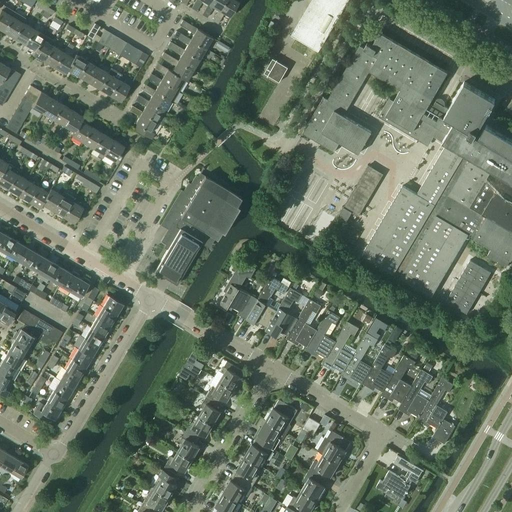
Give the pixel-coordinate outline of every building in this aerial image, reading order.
[(208,4),(210,0),(195,0),(191,8),(196,11),(202,1),(208,4)] [(213,7),(218,10),(219,11),(224,0),(210,0),(208,4),(202,15),(207,18),(213,7)] [(212,21),(217,24),(224,14),(230,17),(239,2),(235,0),(224,0),(219,11),(218,10),(212,21)] [(311,0),(291,34),(319,51),(348,0),(311,0)] [(36,6),(44,10),(46,6),(38,2),(36,6)] [(44,10),(52,15),(54,11),(46,6),(44,10)] [(0,10),(0,29),(3,31),(12,16),(1,9),(0,10)] [(3,31),(13,38),(22,22),(12,16),(3,31)] [(52,20),(60,25),(62,21),(54,17),(52,20)] [(190,39),(206,49),(212,38),(182,20),(179,25),(194,34),(190,39)] [(13,38),(24,44),(33,29),(22,22),(13,38)] [(87,35),(92,39),(99,26),(94,23),(87,35)] [(66,29),(73,33),(76,29),(68,25),(66,29)] [(24,44),(34,50),(35,50),(41,39),(42,39),(44,35),(33,29),(24,44)] [(73,33),(81,38),(84,34),(76,29),(73,33)] [(97,42),(103,45),(110,33),(105,30),(97,42)] [(184,50),(199,59),(206,49),(190,39),(176,31),(173,36),(187,44),(184,50)] [(361,255),(431,296),(468,234),(491,248),(487,256),(506,267),(510,259),(511,260),(511,257),(511,202),(502,196),(486,179),(492,169),(511,181),(511,140),(486,124),(478,137),(475,135),(477,131),(495,100),(464,82),(448,109),(436,101),(433,105),(429,103),(447,72),(380,32),(371,46),(367,43),(364,48),(360,45),(328,99),(323,97),(302,133),(334,152),(340,142),(359,153),(371,131),(344,115),(370,70),(401,89),(394,101),(389,98),(378,116),(419,140),(424,131),(442,142),(443,141),(447,143),(417,194),(402,185),(361,255)] [(103,45),(108,48),(115,36),(110,33),(103,45)] [(32,54),(43,61),(52,45),(54,41),(44,35),(42,39),(41,39),(35,50),(34,50),(32,54)] [(108,48),(113,51),(121,39),(115,36),(108,48)] [(113,51),(119,55),(126,42),(121,39),(113,51)] [(177,61),(193,70),(199,59),(184,50),(170,41),(166,47),(181,55),(178,61),(177,61)] [(119,55),(124,58),(131,45),(126,42),(119,55)] [(43,61),(54,67),(63,52),(52,45),(43,61)] [(124,58),(129,61),(137,49),(131,45),(124,58)] [(129,61),(135,64),(142,52),(137,49),(129,61)] [(64,74),(67,70),(73,58),(63,52),(54,67),(64,74)] [(135,64),(140,67),(148,55),(142,52),(135,64)] [(182,78),(186,80),(186,81),(193,70),(177,61),(178,61),(163,52),(160,57),(174,66),(171,71),(183,78),(182,78)] [(67,70),(77,76),(86,60),(75,54),(73,58),(67,70)] [(264,73),(279,82),(288,67),(273,58),(264,73)] [(77,76),(88,82),(97,67),(86,60),(77,76)] [(0,83),(1,83),(4,78),(7,73),(10,68),(0,62),(0,83)] [(161,80),(179,91),(186,80),(182,78),(183,78),(171,71),(157,63),(154,68),(164,74),(161,80)] [(88,82),(98,89),(108,73),(97,67),(88,82)] [(7,73),(17,79),(20,74),(10,68),(7,73)] [(109,95),(118,80),(121,74),(111,68),(108,73),(98,89),(109,95)] [(4,78),(14,85),(17,79),(7,73),(4,78)] [(154,90),(170,100),(173,101),(179,91),(161,80),(151,73),(147,79),(158,85),(155,90),(154,90)] [(0,84),(11,90),(14,85),(4,78),(1,83),(0,84)] [(109,95),(120,102),(129,86),(118,80),(109,95)] [(0,84),(0,90),(8,95),(11,90),(0,84)] [(148,101),(164,110),(170,100),(154,90),(155,90),(144,84),(141,89),(152,95),(148,101)] [(37,97),(40,91),(30,85),(27,91),(37,97)] [(34,102),(37,97),(27,91),(24,96),(34,102)] [(42,113),(51,98),(40,91),(37,97),(34,102),(31,107),(42,113)] [(142,112),(157,121),(164,110),(148,101),(138,95),(135,100),(145,106),(142,112)] [(31,107),(34,102),(24,96),(21,101),(31,107)] [(53,119),(62,104),(51,98),(42,113),(48,117),(46,121),(50,124),(53,119)] [(28,112),(31,107),(21,101),(18,106),(28,112)] [(63,126),(72,110),(62,104),(53,119),(63,126)] [(134,129),(151,139),(155,133),(151,131),(157,121),(142,112),(132,105),(129,111),(139,117),(135,123),(137,124),(134,129)] [(25,117),(28,112),(18,106),(14,111),(25,117)] [(81,121),(83,117),(72,110),(63,126),(74,132),(81,121)] [(22,123),(25,117),(14,111),(11,116),(22,123)] [(19,128),(22,123),(11,116),(8,122),(19,128)] [(92,127),(81,121),(74,132),(71,136),(82,142),(92,127)] [(16,133),(19,128),(8,122),(5,127),(16,133)] [(93,149),(102,133),(92,127),(82,142),(93,149)] [(19,135),(26,139),(29,136),(21,131),(19,135)] [(101,159),(104,155),(113,140),(102,133),(93,149),(99,152),(97,157),(101,159)] [(11,140),(19,145),(21,141),(13,136),(11,140)] [(26,139),(34,144),(37,140),(29,136),(26,139)] [(42,144),(50,148),(52,144),(45,140),(42,144)] [(104,155),(115,161),(124,146),(113,140),(104,155)] [(50,148),(58,153),(60,149),(52,144),(50,148)] [(19,150),(27,155),(29,151),(22,147),(19,150)] [(27,155),(35,160),(37,156),(29,151),(27,155)] [(62,160),(69,165),(71,161),(64,156),(62,160)] [(41,163),(48,168),(51,164),(43,159),(41,163)] [(69,165),(77,169),(79,165),(71,161),(69,165)] [(345,204),(361,213),(386,171),(370,162),(345,204)] [(0,184),(7,189),(16,174),(11,170),(13,167),(8,163),(6,167),(5,167),(0,176),(0,184)] [(48,168),(56,172),(58,168),(51,164),(48,168)] [(61,170),(69,175),(72,171),(64,166),(61,170)] [(169,246),(154,271),(176,284),(201,242),(208,247),(214,237),(216,238),(221,230),(223,232),(238,206),(236,205),(241,197),(201,173),(204,168),(203,167),(198,176),(195,175),(190,184),(188,182),(183,191),(181,190),(160,225),(161,225),(162,222),(169,227),(160,241),(169,246)] [(83,173),(91,177),(93,173),(85,169),(83,173)] [(91,177),(98,182),(101,178),(93,173),(91,177)] [(7,189),(18,195),(27,180),(16,174),(7,189)] [(75,178),(83,183),(85,179),(77,174),(75,178)] [(82,184),(96,193),(99,187),(85,179),(83,183),(82,184)] [(18,195),(28,202),(37,186),(27,180),(18,195)] [(39,208),(42,204),(41,204),(48,192),(37,186),(28,202),(39,208)] [(42,204),(52,210),(61,195),(50,188),(48,192),(41,204),(42,204)] [(52,210),(63,217),(72,201),(61,195),(52,210)] [(63,217),(74,223),(83,208),(72,201),(63,217)] [(337,217),(346,222),(352,211),(343,206),(337,217)] [(0,241),(0,249),(7,254),(15,240),(4,234),(0,241)] [(7,254),(17,260),(25,246),(15,240),(7,254)] [(17,260),(28,266),(36,253),(25,246),(17,260)] [(28,266),(38,272),(46,259),(36,253),(28,266)] [(238,314),(246,319),(258,299),(250,294),(239,288),(246,276),(250,278),(256,267),(239,257),(233,268),(235,269),(223,290),(226,291),(219,303),(227,308),(229,305),(240,311),(238,314)] [(38,272),(49,279),(57,265),(46,259),(38,272)] [(470,260),(445,301),(466,313),(466,314),(491,272),(470,260)] [(49,279),(59,285),(67,271),(57,265),(49,279)] [(59,285),(70,291),(78,277),(79,275),(73,271),(71,273),(67,271),(59,285)] [(13,280),(18,284),(21,278),(16,275),(13,280)] [(256,320),(267,327),(277,310),(266,304),(275,288),(278,290),(283,283),(271,276),(258,299),(246,319),(254,323),(256,320)] [(70,291),(80,297),(90,281),(83,277),(82,279),(78,277),(70,291)] [(18,284),(28,290),(31,285),(21,278),(18,284)] [(7,289),(12,292),(15,287),(10,284),(7,289)] [(28,290),(39,296),(42,291),(31,285),(28,290)] [(87,297),(92,300),(99,289),(93,286),(87,297)] [(11,294),(22,300),(26,293),(15,287),(12,292),(11,294)] [(277,328),(287,335),(288,335),(298,318),(297,318),(287,312),(294,299),(297,301),(302,294),(290,287),(277,310),(265,330),(273,335),(277,328)] [(39,296),(44,299),(47,294),(42,291),(39,296)] [(103,306),(116,314),(123,304),(109,295),(103,306)] [(49,302),(59,308),(62,303),(52,297),(49,302)] [(84,302),(89,305),(92,300),(87,297),(84,302)] [(296,340),(306,346),(307,346),(316,329),(305,323),(313,311),(316,313),(321,305),(309,298),(297,318),(298,318),(288,335),(287,335),(286,338),(294,343),(296,340)] [(59,308),(65,311),(68,306),(62,303),(59,308)] [(5,304),(0,312),(0,323),(2,325),(4,322),(8,324),(16,311),(5,304)] [(96,317),(110,325),(116,314),(103,306),(96,317)] [(17,319),(22,322),(28,312),(23,309),(17,319)] [(315,351),(325,357),(326,357),(335,341),(335,340),(324,334),(332,322),(335,324),(340,316),(328,309),(316,329),(307,346),(306,346),(305,349),(313,354),(315,351)] [(22,322),(27,325),(33,315),(28,312),(22,322)] [(75,318),(80,321),(83,316),(78,313),(75,318)] [(27,325),(32,328),(38,318),(33,315),(27,325)] [(90,327),(104,335),(110,325),(96,317),(90,327)] [(32,328),(36,331),(42,320),(38,318),(32,328)] [(72,323),(77,326),(80,321),(75,318),(72,323)] [(36,331),(41,334),(47,323),(42,320),(36,331)] [(332,365),(342,371),(343,372),(352,355),(341,348),(351,333),(354,335),(359,327),(347,321),(335,340),(335,341),(326,357),(325,357),(322,363),(330,368),(332,365)] [(41,334),(46,336),(52,326),(47,323),(41,334)] [(46,336),(51,339),(57,329),(52,326),(46,336)] [(84,338),(98,346),(104,335),(90,327),(84,338)] [(15,339),(28,347),(35,337),(21,328),(19,332),(16,331),(12,338),(15,339)] [(51,339),(56,342),(62,332),(57,329),(51,339)] [(351,376),(362,383),(371,366),(360,360),(369,344),(373,346),(378,339),(366,332),(352,355),(343,372),(342,371),(341,375),(349,379),(351,376)] [(62,339),(67,342),(70,337),(65,334),(62,339)] [(78,348),(91,356),(98,346),(84,338),(78,348)] [(8,350),(22,358),(28,347),(15,339),(8,350)] [(59,344),(64,347),(67,342),(62,339),(59,344)] [(389,341),(388,345),(396,349),(398,346),(389,341)] [(371,384),(382,391),(392,374),(381,368),(388,355),(392,357),(396,350),(385,343),(371,366),(362,383),(370,388),(371,384)] [(72,359),(85,367),(91,356),(78,348),(72,359)] [(187,361),(193,364),(200,352),(194,348),(187,361)] [(2,360),(16,368),(22,358),(8,350),(2,360)] [(41,355),(46,358),(49,353),(44,350),(41,355)] [(390,396),(401,402),(411,385),(400,379),(407,367),(411,369),(415,361),(404,354),(392,374),(382,391),(380,394),(388,399),(390,396)] [(38,360),(43,363),(46,358),(41,355),(38,360)] [(50,360),(55,363),(58,358),(53,355),(50,360)] [(65,369),(79,377),(85,367),(72,359),(65,369)] [(0,363),(0,372),(10,379),(16,368),(2,360),(0,363)] [(47,365),(52,368),(55,363),(50,360),(47,365)] [(220,380),(234,388),(241,376),(224,366),(221,371),(224,373),(220,380)] [(59,380),(73,388),(79,377),(65,369),(59,380)] [(407,410),(418,416),(428,400),(417,394),(424,381),(428,383),(432,375),(421,369),(411,385),(401,402),(397,408),(406,413),(407,410)] [(29,376),(34,379),(37,374),(32,371),(29,376)] [(0,394),(5,397),(9,392),(4,389),(10,379),(0,372),(0,394)] [(26,381),(31,384),(34,379),(29,376),(26,381)] [(37,381),(43,384),(46,379),(41,376),(37,381)] [(432,436),(444,443),(455,425),(443,418),(447,411),(436,404),(445,389),(449,391),(453,384),(442,377),(428,400),(418,416),(416,419),(424,424),(426,421),(437,427),(432,436)] [(53,390),(67,398),(73,388),(59,380),(53,390)] [(206,396),(222,406),(226,400),(226,401),(234,388),(220,380),(216,387),(212,385),(206,396)] [(34,386),(40,389),(43,384),(37,381),(34,386)] [(47,400),(61,409),(67,398),(53,390),(47,400)] [(18,398),(23,401),(26,396),(21,393),(18,398)] [(23,401),(28,404),(32,399),(26,396),(23,401)] [(199,415),(213,424),(220,411),(219,411),(222,406),(206,396),(200,406),(203,408),(199,415)] [(266,420),(286,432),(290,426),(289,424),(297,410),(279,399),(274,407),(273,407),(266,420)] [(32,413),(47,422),(50,417),(54,419),(61,409),(47,400),(45,404),(40,401),(32,413)] [(185,431),(198,439),(201,433),(206,436),(213,424),(199,415),(195,422),(192,420),(185,431)] [(302,428),(307,432),(315,420),(309,416),(302,428)] [(255,438),(274,449),(280,439),(283,438),(286,432),(266,420),(258,433),(259,433),(255,438)] [(307,432),(313,435),(320,423),(315,420),(307,432)] [(323,454),(338,463),(343,455),(345,456),(347,452),(345,451),(346,450),(345,450),(350,441),(332,430),(327,439),(325,438),(317,451),(323,454)] [(178,450),(192,459),(199,446),(195,444),(198,439),(185,431),(179,441),(182,443),(178,450)] [(244,456),(260,465),(264,458),(268,460),(274,449),(255,438),(252,444),(252,443),(244,456)] [(164,466),(177,474),(180,468),(185,471),(192,459),(178,450),(174,457),(171,455),(164,466)] [(0,463),(0,465),(9,471),(17,458),(6,452),(0,463)] [(309,470),(327,481),(330,475),(331,476),(338,463),(323,454),(318,461),(315,459),(309,470)] [(380,479),(376,486),(386,492),(385,495),(393,500),(395,497),(398,499),(399,496),(402,498),(410,485),(409,485),(411,480),(415,483),(419,477),(419,476),(422,470),(423,471),(424,470),(397,454),(397,455),(393,462),(404,468),(408,468),(408,470),(403,478),(389,470),(382,481),(380,479)] [(234,474),(252,485),(259,475),(255,473),(260,465),(244,456),(237,469),(234,474)] [(9,471),(20,477),(27,465),(17,458),(9,471)] [(159,482),(155,489),(169,497),(176,485),(172,482),(176,476),(163,469),(156,480),(159,482)] [(301,490),(317,499),(324,486),(327,481),(309,470),(302,480),(306,482),(301,490)] [(223,492),(238,501),(243,494),(246,496),(252,485),(234,474),(231,480),(230,479),(223,492)] [(148,494),(142,504),(155,511),(158,507),(162,509),(169,497),(155,489),(151,496),(148,494)] [(287,506),(297,511),(308,511),(309,511),(317,499),(301,490),(297,497),(293,495),(287,506)] [(213,511),(214,511),(236,511),(237,511),(234,509),(238,501),(223,492),(215,505),(216,505),(213,511)]
